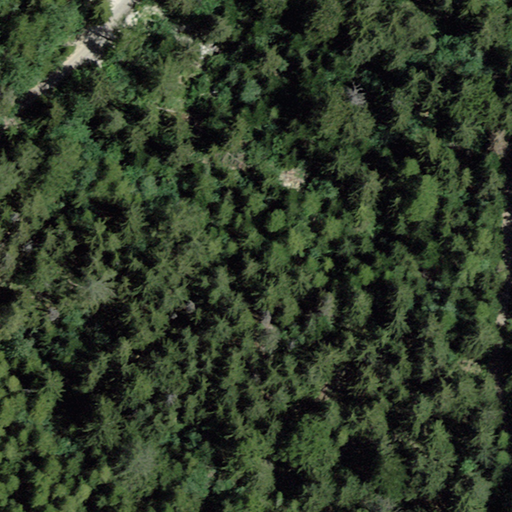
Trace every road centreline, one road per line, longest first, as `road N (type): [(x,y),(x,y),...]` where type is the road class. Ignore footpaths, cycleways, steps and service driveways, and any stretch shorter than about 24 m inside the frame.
road 1 (track): [(511,465),(494,370),(511,65)]
road 2 (track): [(122,0),(0,130)]
